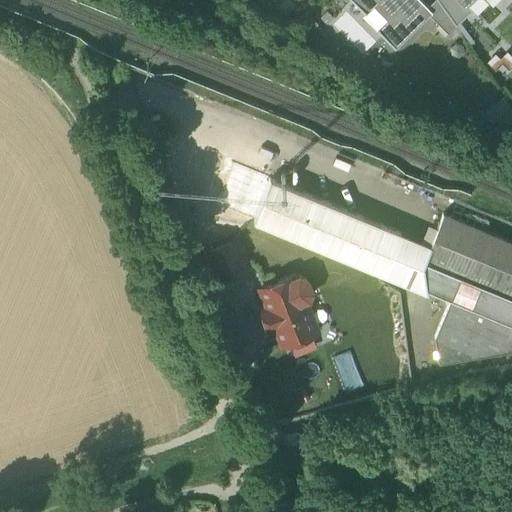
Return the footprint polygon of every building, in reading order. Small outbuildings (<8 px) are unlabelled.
[(377,29),(395,47),(429,14),(432,11),(427,6),(421,0),(352,0),(366,13),(374,5),(388,19),(377,29)] [(456,24),(439,0),(433,0),(427,6),(432,11),(429,14),(448,33),(456,24)] [(439,0),(456,24),(472,9),(463,0),(439,0)] [(477,13),(488,2),(486,0),(463,0),(472,9),(477,13)] [(363,15),(377,29),(388,19),(374,5),(366,13),(363,15)] [(511,106),(503,95),(478,117),(511,131),(511,106)] [(253,219),(383,272),(400,231),(270,178),(253,219)] [(511,293),(511,239),(442,212),(430,243),(424,258),(511,293)] [(427,290),(426,286),(422,262),(424,258),(430,243),(400,231),(383,272),(427,290)] [(235,241),(209,251),(219,277),(246,267),(235,241)] [(511,347),(511,293),(424,258),(422,262),(426,286),(451,296),(436,335),(441,361),(511,347)] [(295,273),(260,287),(267,304),(261,307),(269,327),(275,325),(282,343),(317,329),(304,296),(296,276),(295,273)] [(296,276),(304,296),(308,295),(310,289),(306,277),(299,274),(296,276)] [(286,435),(288,444),(300,441),(298,432),(286,435)]
